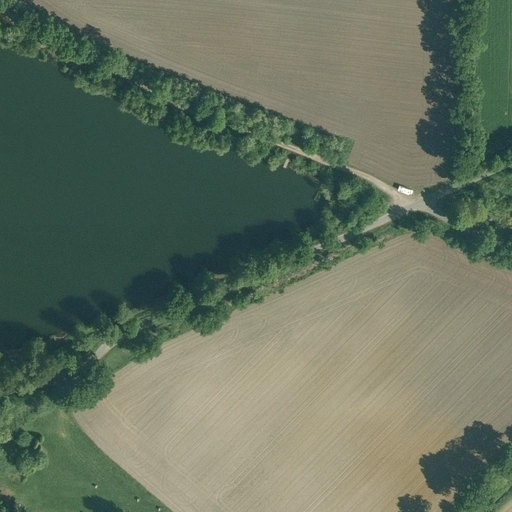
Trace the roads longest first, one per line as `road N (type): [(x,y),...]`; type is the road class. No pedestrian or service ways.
road 1 (track): [(419,204),(196,111),(0,11)]
road 2 (residential): [(419,204),(112,339)]
road 3 (residential): [(112,339),(76,372),(0,393)]
